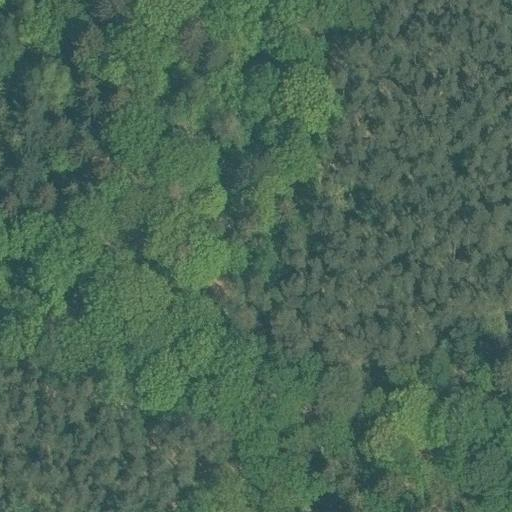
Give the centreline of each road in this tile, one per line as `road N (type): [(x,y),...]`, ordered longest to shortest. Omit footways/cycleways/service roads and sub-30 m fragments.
road 1 (track): [(184,384),(353,0)]
road 2 (track): [(175,511),(318,424)]
